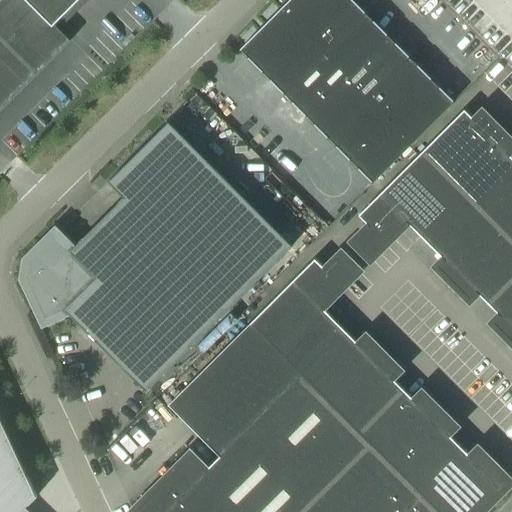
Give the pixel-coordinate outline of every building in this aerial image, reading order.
[(0,0),(0,109),(70,39),(54,23),(76,0),(0,0)] [(372,182),(453,102),(352,0),(288,0),(239,49),(372,182)] [(511,143),(482,113),(475,121),(464,110),(358,215),(368,225),(353,241),(370,258),(406,221),(444,259),(437,266),(469,298),(476,291),(500,316),(493,322),(511,341),(511,157),(506,152),(511,146),(511,143)] [(218,319),(291,245),(168,121),(108,181),(123,197),(110,210),(70,249),(55,234),(28,260),(25,277),(44,318),(65,309),(140,385),(146,390),(152,385),(218,319)] [(478,511),(509,481),(477,450),(471,456),(446,432),(453,425),(421,394),(415,400),(390,376),(397,369),(366,337),(359,344),(321,307),(357,270),(341,254),(325,269),(314,258),(251,322),(301,373),(223,450),(204,469),(190,454),(133,511),(134,511),(478,511)] [(0,511),(19,511),(36,496),(0,418),(0,511)]
